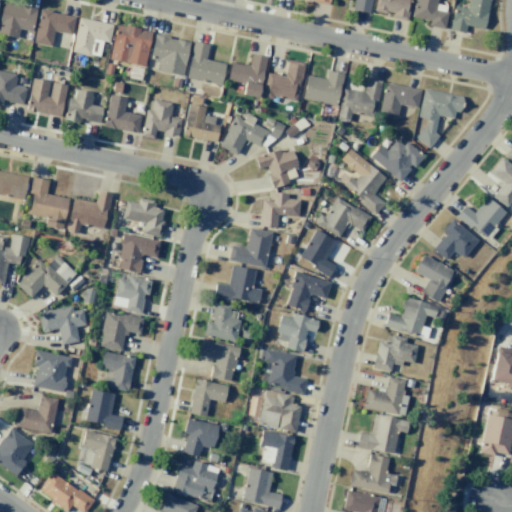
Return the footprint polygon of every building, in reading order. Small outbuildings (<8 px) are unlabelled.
[(350,10),(368,13),(370,0),(348,0),(351,0),(350,10)] [(405,20),(408,0),(374,0),(373,10),(391,13),(390,17),(405,20)] [(442,28),(446,6),(435,3),(435,0),(413,0),(410,16),(428,20),(427,25),(442,28)] [(482,29),(487,0),(466,0),(465,8),(452,5),(448,30),(463,33),(465,25),(482,29)] [(34,8),(0,2),(0,3),(0,34),(16,37),(17,28),(31,31),(34,8)] [(74,17),(39,9),(31,42),(49,46),(53,31),(70,35),(74,17)] [(111,24),(77,17),(70,51),(98,56),(101,41),(107,42),(111,24)] [(143,66),(150,31),(115,24),(108,59),(143,66)] [(188,41),(153,34),(148,59),(158,61),(155,70),(181,76),(188,41)] [(223,63),(204,59),(207,44),(191,41),(184,78),(219,85),(223,63)] [(264,56),(250,54),(248,65),(229,62),(225,79),(243,83),(241,94),(257,97),(264,56)] [(302,62),(287,60),(284,76),(266,72),(261,95),(295,101),(302,62)] [(15,73),(0,70),(0,104),(0,105),(1,100),(21,104),(24,88),(13,85),(15,73)] [(301,99),(336,104),(340,72),(325,70),(324,78),(304,75),(301,99)] [(65,85),(48,82),(49,81),(30,78),(24,110),(59,117),(65,85)] [(337,118),(347,120),(349,112),(372,117),(378,82),(365,79),(362,92),(342,88),(337,118)] [(419,89),(383,82),(376,115),(394,118),(397,104),(415,107),(419,89)] [(462,96),(422,88),(416,117),(421,118),(416,142),(431,145),(434,133),(433,133),(436,115),(451,118),(453,111),(459,112),(462,96)] [(67,97),(62,119),(77,122),(78,119),(98,123),(101,107),(89,104),(91,92),(74,89),(72,98),(67,97)] [(136,132),(139,115),(122,112),(124,97),(107,94),(102,127),(136,132)] [(171,102),(151,99),(149,111),(144,110),(139,135),(152,138),(153,132),(176,136),(179,118),(168,116),(171,102)] [(203,106),(185,104),(181,137),(213,140),(216,117),(202,115),(203,106)] [(235,155),(243,139),(259,147),(267,131),(251,123),(254,118),(245,113),(242,120),(232,115),(217,145),(235,155)] [(385,150),(377,144),(367,157),(398,181),(410,166),(413,168),(422,155),(404,141),(401,145),(393,139),(385,150)] [(383,177),(347,148),(337,161),(350,172),(339,186),(374,213),(382,203),(371,193),(383,177)] [(270,186),(297,178),(289,150),(279,153),(278,149),(252,156),(256,169),(264,167),(270,186)] [(487,172),(500,183),(490,195),(504,206),(511,196),(511,167),(500,157),(487,172)] [(0,195),(22,198),(25,174),(0,170),(0,195)] [(66,198),(44,194),(47,180),(30,176),(27,193),(30,194),(26,214),(45,217),(43,225),(60,229),(66,198)] [(102,229),(109,192),(96,190),(94,202),(70,198),(64,231),(76,234),(78,224),(102,229)] [(259,199),(258,226),(274,227),(275,215),(296,216),(297,199),(286,198),(286,193),(268,192),(268,199),(259,199)] [(312,223),(337,237),(345,222),(360,231),(369,216),(334,196),(323,216),(318,213),(312,223)] [(454,215),(483,238),(503,212),(485,197),(472,213),(462,205),(454,215)] [(162,209),(152,207),(153,201),(136,198),(135,202),(123,200),(120,218),(142,222),(140,234),(158,236),(162,209)] [(461,258),(476,239),(450,218),(440,231),(443,233),(431,249),(444,260),(451,250),(461,258)] [(263,267),(270,231),(247,227),(243,248),(229,245),(226,260),(263,267)] [(297,259),(328,275),(333,265),(323,260),(333,240),(312,229),(297,259)] [(0,282),(2,283),(5,262),(20,265),(25,236),(9,234),(7,248),(0,247),(0,241),(1,236),(0,236),(0,282)] [(137,272),(140,255),(155,257),(157,240),(120,234),(115,269),(137,272)] [(13,284),(29,298),(41,284),(53,296),(74,273),(54,255),(44,266),(36,259),(13,284)] [(451,268),(419,255),(412,272),(426,278),(420,294),(437,301),(451,268)] [(254,270),(230,265),(225,285),(214,283),(211,295),(255,305),(259,289),(250,287),(254,270)] [(283,305),(303,311),(308,294),(323,298),(328,282),(293,271),(283,305)] [(116,278),(111,307),(139,312),(142,294),(146,294),(149,279),(126,275),(125,280),(116,278)] [(417,336),(423,315),(432,318),(435,306),(403,297),(398,316),(386,312),(382,326),(417,336)] [(238,308),(211,304),(209,321),(204,321),(202,337),(233,341),(238,308)] [(76,341),(74,326),(83,325),(81,309),(71,310),(70,307),(36,311),(39,331),(57,329),(59,344),(76,341)] [(141,318),(104,311),(97,345),(120,350),(124,331),(138,334),(141,318)] [(279,315),(274,339),(284,342),(283,348),(300,352),(305,330),(313,331),(316,319),(291,313),(290,318),(279,315)] [(411,363),(415,345),(404,342),(405,338),(387,334),(385,342),(376,340),(370,368),(388,371),(390,363),(400,365),(401,360),(411,363)] [(236,347),(201,340),(197,356),(212,359),(208,377),(229,381),(236,347)] [(511,347),(496,344),(489,379),(505,382),(504,385),(511,386),(511,347)] [(293,355),(257,348),(255,360),(263,361),(259,384),(302,392),(304,378),(290,376),(293,355)] [(70,357),(33,350),(30,365),(34,366),(30,386),(60,392),(65,366),(68,366),(70,357)] [(126,391),(133,357),(101,351),(98,367),(113,370),(109,388),(126,391)] [(402,379),(385,377),(383,392),(365,389),(362,408),(403,415),(406,395),(400,394),(402,379)] [(225,385),(193,379),(187,413),(203,416),(206,399),(222,401),(225,385)] [(112,394),(89,389),(82,422),(117,429),(120,417),(108,414),(112,394)] [(49,433),(55,398),(38,395),(35,410),(16,407),(13,426),(49,433)] [(478,452),(486,413),(511,418),(511,427),(506,454),(494,452),(493,455),(478,452)] [(395,431),(404,432),(406,420),(372,414),(368,434),(357,432),(354,447),(391,454),(395,431)] [(180,453),(196,457),(199,445),(211,448),(216,425),(185,418),(181,433),(185,434),(180,453)] [(0,466),(13,476),(23,461),(20,459),(31,443),(8,427),(0,438),(0,466)] [(106,471),(113,437),(82,430),(79,447),(91,450),(87,467),(106,471)] [(291,436),(260,430),(257,446),(272,448),(272,451),(267,451),(265,461),(268,461),(267,467),(285,470),(291,436)] [(346,486),(385,493),(386,484),(392,485),(394,475),(383,473),(386,457),(367,454),(364,472),(349,469),(346,486)] [(207,501),(217,467),(189,460),(188,464),(178,461),(170,490),(207,501)] [(279,493),(266,491),(270,471),(245,467),(240,501),(277,507),(279,493)] [(82,511),(91,500),(49,472),(36,491),(65,510),(69,504),(80,511),(82,511)] [(375,511),(378,496),(343,491),(341,510),(357,511),(375,511)]
